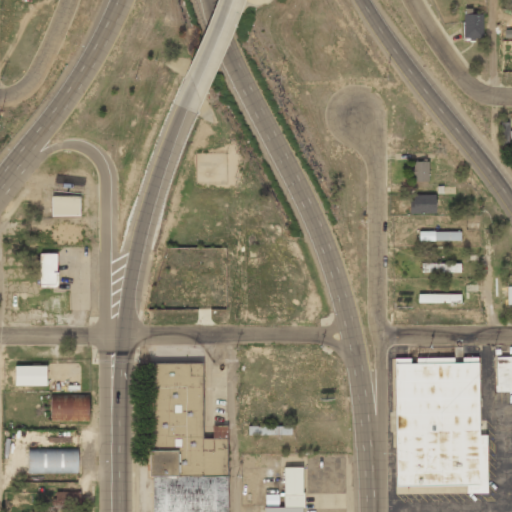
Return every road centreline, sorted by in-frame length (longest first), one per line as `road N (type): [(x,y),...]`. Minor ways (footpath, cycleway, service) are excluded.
road 1 (residential): [(117,459),(103,398),(101,168),(88,151),(67,145),(12,173)]
road 2 (residential): [(354,117),(375,169),(379,442),(368,493)]
road 3 (residential): [(0,335),(322,335)]
road 4 (motorway): [(233,67),(311,206),(345,314)]
road 5 (motorway): [(511,204),(360,0)]
road 6 (motorway): [(122,336),(140,229),(182,107)]
road 7 (motorway): [(114,15),(87,68),(0,188)]
road 8 (primary): [(345,314),(362,404),(368,511)]
road 9 (primary): [(115,511),(122,336)]
road 10 (residential): [(379,335),(511,334)]
